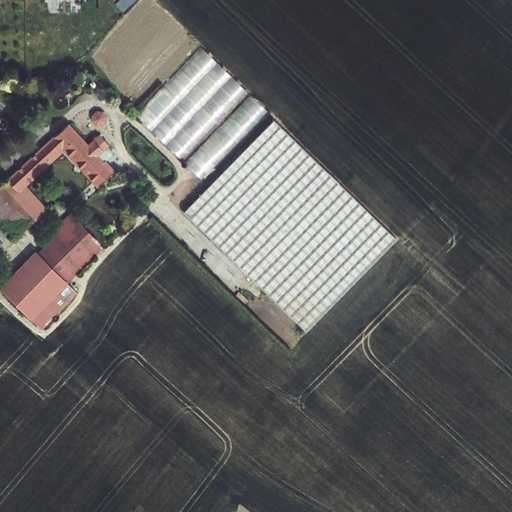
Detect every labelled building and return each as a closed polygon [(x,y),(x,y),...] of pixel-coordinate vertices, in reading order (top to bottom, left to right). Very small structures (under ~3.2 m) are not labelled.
[(39,0),(39,4),(47,4),(47,12),(83,13),(82,0),(39,0)] [(204,45),(134,115),(199,179),(269,109),(204,45)] [(92,80),(81,90),(85,94),(75,103),(99,128),(108,119),(101,111),(109,103),(93,87),(96,84),(92,80)] [(276,120),(186,212),(308,332),(399,241),(276,120)] [(54,137),(64,148),(99,186),(113,172),(105,163),(115,153),(107,147),(109,145),(99,135),(88,145),(68,124),(54,137)] [(54,137),(46,144),(56,155),(64,148),(54,137)] [(56,155),(46,144),(0,186),(0,220),(17,239),(47,212),(24,186),(56,155)] [(114,176),(101,189),(112,201),(125,187),(114,176)] [(0,288),(42,329),(77,293),(68,284),(103,247),(70,214),(59,224),(42,241),(47,245),(39,254),(37,252),(0,288)] [(53,218),(36,235),(42,241),(59,224),(53,218)]
